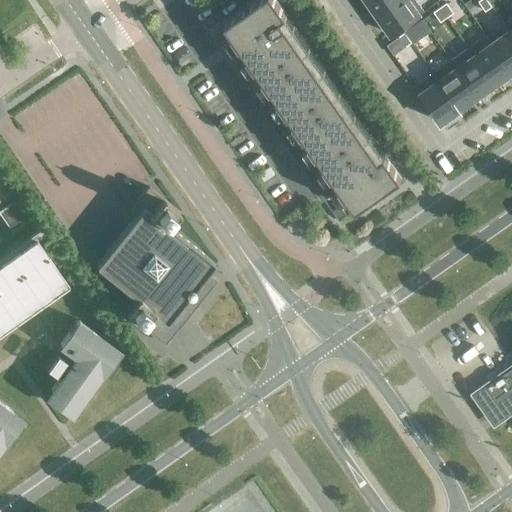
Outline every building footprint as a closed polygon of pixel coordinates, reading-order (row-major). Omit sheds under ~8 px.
[(276,0),(258,0),(225,23),(356,209),(402,177),(386,154),(374,138),(326,70),(276,0)] [(365,0),(378,17),(401,0),(365,0)] [(401,0),(378,17),(391,35),(420,14),(410,0),(401,0)] [(480,0),(479,1),(486,11),(492,7),(487,0),(480,0)] [(447,17),(454,13),(447,3),(440,8),(447,17)] [(434,12),(441,22),(447,17),(440,8),(434,12)] [(511,17),(503,23),(507,28),(511,34),(511,17)] [(412,42),(418,38),(411,28),(405,32),(412,42)] [(490,40),(511,71),(511,34),(507,28),(490,40)] [(398,37),(405,47),(412,42),(405,32),(398,37)] [(487,35),(469,48),(495,85),(511,73),(511,71),(490,40),(487,35)] [(469,48),(451,60),(477,98),(495,85),(469,48)] [(451,60),(433,73),(460,110),(477,98),(451,60)] [(433,73),(415,86),(420,94),(441,123),(460,110),(433,73)] [(280,120),(272,125),(279,134),(286,129),(280,120)] [(295,142),(288,147),(294,156),(301,150),(295,142)] [(310,163),(303,168),(309,177),(316,172),(310,163)] [(325,185),(318,190),(324,199),(332,194),(325,185)] [(146,188),(138,198),(137,199),(137,200),(137,201),(138,201),(138,202),(143,206),(96,264),(96,265),(96,266),(96,267),(96,268),(135,299),(125,311),(125,312),(125,313),(126,314),(153,336),(154,336),(155,336),(156,336),(156,335),(173,314),(182,321),(183,321),(184,321),(185,320),(216,282),(216,281),(216,280),(215,279),(207,272),(213,264),(213,263),(213,262),(168,226),(178,214),(178,213),(179,212),(178,211),(149,188),(148,187),(147,187),(146,188)] [(6,207),(10,212),(18,206),(14,201),(6,207)] [(21,211),(18,206),(10,212),(13,217),(21,211)] [(340,206),(333,211),(339,220),(346,215),(340,206)] [(6,207),(0,210),(0,215),(1,217),(10,212),(6,207)] [(13,217),(16,221),(25,216),(21,211),(13,217)] [(13,217),(10,212),(1,217),(5,222),(13,217)] [(28,221),(25,216),(16,221),(20,226),(28,221)] [(16,221),(13,217),(5,222),(8,227),(16,221)] [(20,226),(16,221),(8,227),(12,232),(20,226)] [(0,331),(67,284),(38,241),(42,238),(43,237),(44,236),(44,235),(44,234),(44,233),(43,232),(43,231),(42,230),(41,230),(39,229),(38,229),(36,230),(0,255),(0,331)] [(112,345),(77,320),(60,345),(62,346),(46,368),(60,378),(51,390),(75,407),(100,373),(95,369),(112,345)] [(511,358),(485,378),(488,382),(511,365),(511,358)] [(482,387),(476,391),(493,415),(511,401),(511,365),(488,382),(482,387)] [(0,434),(15,414),(0,402),(0,445),(3,441),(0,438),(0,434)]
